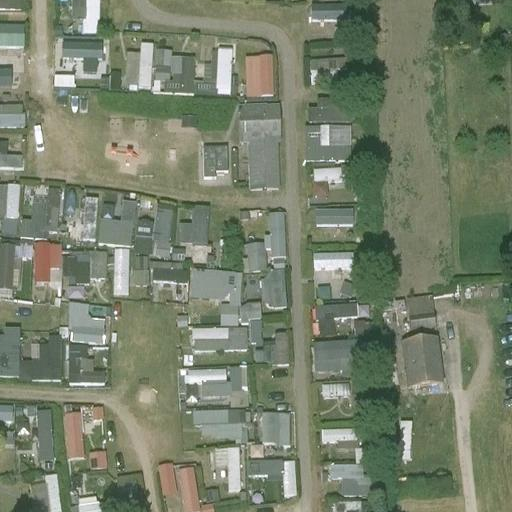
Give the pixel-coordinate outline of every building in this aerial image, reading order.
[(0,0),(0,12),(22,13),(22,0),(0,0)] [(83,23),(83,36),(100,37),(100,0),(72,0),(72,23),(83,23)] [(309,6),(309,32),(352,32),(353,6),(309,6)] [(0,50),(24,51),(25,28),(0,27),(0,50)] [(498,39),(499,49),(510,49),(509,39),(498,39)] [(140,47),(140,55),(126,55),(126,90),(153,90),(153,47),(140,47)] [(218,51),(217,97),(231,97),(232,52),(218,51)] [(158,96),(216,96),(216,84),(195,84),(195,60),(171,60),(171,52),(155,52),(155,84),(158,85),(158,96)] [(273,57),(245,58),(246,100),(274,99),(273,57)] [(92,59),(62,58),(61,70),(92,71),(92,59)] [(336,72),(347,71),(347,60),(310,62),(311,85),(336,84),(336,72)] [(0,90),(26,91),(26,77),(0,76),(0,90)] [(318,102),(318,110),(307,111),(308,125),(347,123),(346,100),(318,102)] [(0,108),(0,130),(24,130),(24,108),(0,108)] [(265,109),(239,110),(240,145),(248,145),(250,191),(278,190),(276,144),(278,144),(277,118),(265,119),(265,109)] [(305,164),(351,165),(352,130),(306,129),(305,164)] [(202,150),(203,182),(215,181),(215,175),(227,175),(226,150),(202,150)] [(0,169),(22,170),(22,158),(0,157),(0,169)] [(340,171),(313,172),(314,199),(327,198),(327,183),(341,183),(340,171)] [(0,187),(0,221),(5,221),(5,237),(19,237),(19,187),(0,187)] [(20,239),(58,240),(60,192),(48,191),(48,206),(32,205),(32,223),(21,222),(20,239)] [(96,242),(98,201),(84,201),(84,223),(67,223),(67,241),(96,242)] [(121,223),(99,222),(98,248),(133,249),(135,204),(122,204),(121,223)] [(167,261),(176,209),(158,206),(154,225),(139,222),(133,254),(167,261)] [(208,247),(209,210),(193,209),(193,227),(179,226),(179,246),(208,247)] [(318,227),(335,227),(336,238),(351,237),(350,212),(317,214),(318,227)] [(274,259),(275,272),(287,272),(285,216),(267,217),(268,259),(274,259)] [(67,283),(67,288),(89,288),(89,280),(107,280),(107,256),(61,256),(61,247),(36,246),(36,283),(67,283)] [(248,246),(247,272),(265,272),(266,246),(248,246)] [(13,271),(21,271),(21,248),(0,247),(0,293),(13,294),(13,271)] [(113,251),(112,297),(129,297),(130,252),(113,251)] [(355,270),(354,254),(313,256),(314,272),(355,270)] [(187,303),(188,267),(153,266),(152,284),(173,285),(172,302),(187,303)] [(240,329),(242,275),(192,273),(192,302),(220,302),(220,329),(240,329)] [(287,309),(285,276),(261,277),(263,310),(287,309)] [(431,299),(406,303),(406,306),(391,308),(392,318),(407,316),(408,320),(408,321),(407,321),(394,323),(396,337),(409,336),(408,332),(410,332),(410,335),(435,331),(431,299)] [(105,347),(105,321),(90,321),(90,306),(70,305),(69,346),(105,347)] [(316,308),(318,339),(335,338),(334,322),(359,320),(358,306),(316,308)] [(261,307),(240,307),(240,324),(261,324),(261,307)] [(261,323),(249,324),(250,346),(263,345),(261,323)] [(6,340),(0,339),(0,379),(20,380),(21,331),(6,330),(6,340)] [(248,353),(247,330),(193,332),(194,355),(248,353)] [(264,366),(290,366),(289,336),(276,337),(276,345),(263,346),(264,366)] [(50,338),(50,348),(40,348),(40,363),(21,363),(21,383),(62,383),(62,338),(50,338)] [(400,346),(406,390),(442,385),(436,341),(422,343),(422,340),(416,341),(416,344),(400,346)] [(313,362),(340,361),(340,372),(362,371),(362,361),(374,360),(373,344),(312,347),(313,362)] [(69,387),(106,387),(106,374),(91,374),(91,349),(69,349),(69,387)] [(243,370),(230,370),(231,400),(244,399),(243,370)] [(229,372),(184,374),(184,386),(201,386),(202,400),(230,399),(229,372)] [(323,399),(349,398),(349,387),(323,388),(323,399)] [(200,405),(200,388),(185,388),(185,405),(200,405)] [(0,411),(0,426),(12,427),(12,412),(0,411)] [(52,413),(36,414),(39,463),(54,462),(52,413)] [(193,413),(193,427),(202,427),(202,441),(247,441),(248,414),(193,413)] [(66,417),(68,462),(84,462),(82,416),(66,417)] [(290,448),(291,416),(262,416),(261,447),(290,448)] [(322,433),(323,445),(358,444),(357,431),(322,433)] [(212,468),(227,467),(228,494),(241,493),(240,451),(212,452),(212,468)] [(90,472),(107,471),(106,454),(89,455),(90,472)] [(272,499),(297,498),(296,463),(247,464),(248,486),(272,485),(272,499)] [(161,481),(174,478),(171,466),(159,469),(161,481)] [(342,499),(373,498),(372,468),(332,469),(332,480),(341,479),(342,499)] [(185,511),(201,511),(192,469),(177,473),(185,511)] [(34,511),(61,511),(57,477),(30,481),(34,511)] [(139,477),(118,480),(122,505),(143,502),(139,477)] [(123,511),(123,503),(97,505),(96,498),(78,499),(79,511),(123,511)]
